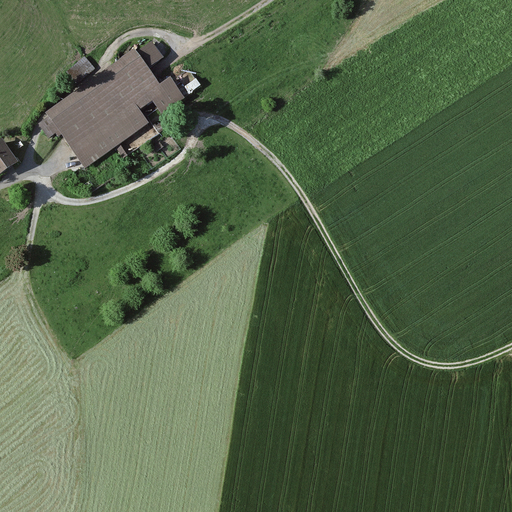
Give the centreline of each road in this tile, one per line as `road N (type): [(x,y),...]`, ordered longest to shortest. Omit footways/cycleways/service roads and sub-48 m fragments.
road 1 (track): [(511,345),(453,365),(404,352),(368,311),(289,176),(215,117),(157,173),(93,200),(60,199),(31,171)]
road 2 (track): [(269,0),(189,44),(145,33),(112,48),(101,68),(46,108),(31,171)]
